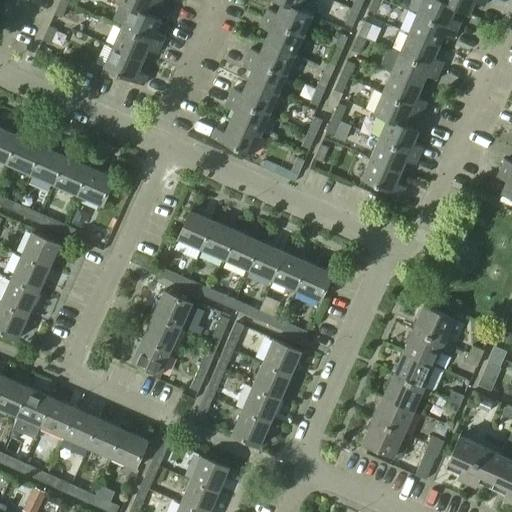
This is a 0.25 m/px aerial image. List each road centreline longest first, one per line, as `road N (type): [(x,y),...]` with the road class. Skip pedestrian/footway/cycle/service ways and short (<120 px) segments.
road 1 (residential): [(397,511),(299,469),(389,244)]
road 2 (residential): [(389,244),(422,228),(511,20)]
road 3 (residential): [(68,378),(163,148)]
road 4 (residential): [(389,244),(163,148)]
road 5 (residential): [(163,148),(0,76)]
road 6 (residential): [(163,148),(222,0)]
